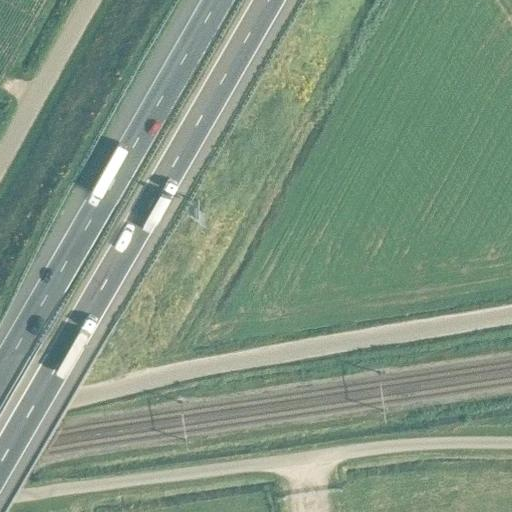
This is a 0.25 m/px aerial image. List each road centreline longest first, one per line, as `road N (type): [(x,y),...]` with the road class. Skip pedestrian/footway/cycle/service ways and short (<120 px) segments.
road 1 (motorway): [(0,462),(267,0)]
road 2 (unclassified): [(0,402),(511,316)]
road 3 (unclassified): [(0,496),(407,447),(511,446)]
road 4 (motorway): [(216,0),(0,376)]
road 5 (unclassified): [(0,173),(91,0)]
